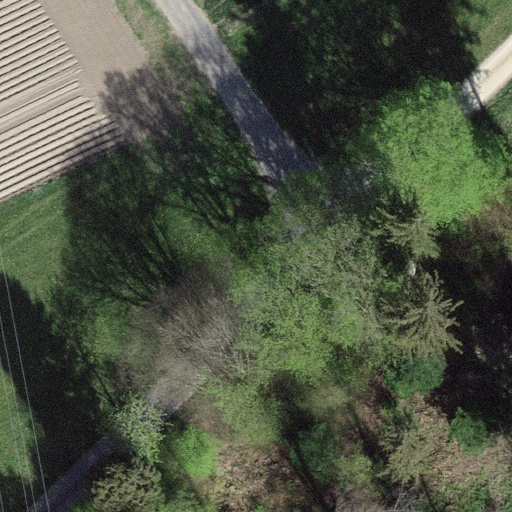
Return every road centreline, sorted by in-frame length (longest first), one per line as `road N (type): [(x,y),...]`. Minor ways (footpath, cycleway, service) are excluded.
road 1 (track): [(44,511),(511,58)]
road 2 (unclassified): [(334,236),(175,0)]
